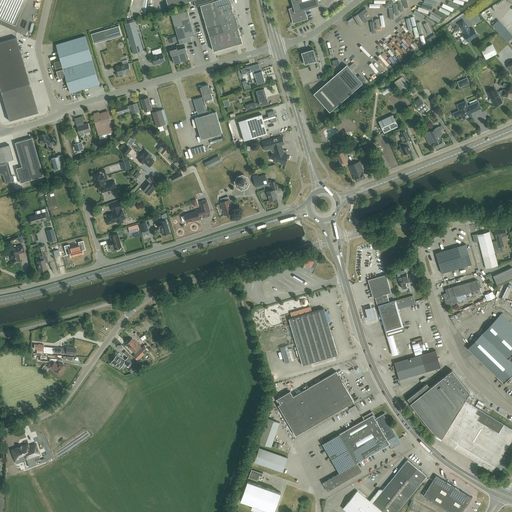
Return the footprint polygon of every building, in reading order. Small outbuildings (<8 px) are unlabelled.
[(0,0),(0,17),(14,24),(24,0),(0,0)] [(214,0),(196,0),(194,1),(195,7),(200,5),(203,13),(217,9),(215,1),(214,0)] [(230,0),(217,0),(215,1),(217,9),(231,4),(230,0)] [(319,5),(317,0),(291,0),(293,7),(288,9),(293,24),(308,19),(305,9),(319,5)] [(231,4),(217,9),(219,16),(234,12),(231,4)] [(217,9),(203,13),(205,21),(219,16),(217,9)] [(194,35),(187,11),(171,15),(179,45),(191,41),(190,36),(194,35)] [(234,12),(219,16),(221,24),(236,20),(234,12)] [(219,16),(205,21),(207,28),(221,24),(219,16)] [(236,20),(221,24),(224,32),(231,30),(238,27),(236,20)] [(464,20),(457,24),(464,34),(463,35),(468,43),(478,35),(473,28),(470,30),(464,20)] [(143,51),(134,21),(124,24),(133,53),(143,51)] [(221,24),(207,28),(209,36),(217,34),(224,32),(221,24)] [(121,35),(119,26),(91,34),(94,44),(121,35)] [(238,27),(231,30),(235,45),(243,43),(238,27)] [(231,30),(224,32),(228,47),(235,45),(231,30)] [(224,32),(217,34),(221,49),(228,47),(224,32)] [(217,34),(209,36),(214,51),(221,49),(217,34)] [(56,44),(61,60),(90,52),(85,36),(56,44)] [(0,90),(9,121),(38,113),(16,37),(0,42),(0,90)] [(496,54),(491,45),(481,50),(486,59),(496,54)] [(181,61),(177,48),(176,46),(169,48),(171,56),(172,55),(173,62),(174,64),(177,63),(181,61)] [(185,46),(177,48),(181,61),(186,60),(186,61),(189,60),(188,58),(185,46)] [(316,61),(313,49),(301,53),(305,64),(316,61)] [(95,68),(90,52),(61,60),(54,62),(59,79),(65,77),(95,68)] [(163,56),(162,53),(154,55),(153,54),(148,56),(150,62),(153,61),(154,65),(158,63),(164,61),(163,58),(164,57),(163,56)] [(130,71),(128,63),(116,66),(118,75),(130,71)] [(260,69),(259,64),(240,69),(240,70),(241,69),(242,75),(243,75),(243,74),(254,71),(255,73),(254,74),(255,77),(254,78),(253,78),(253,79),(253,80),(253,81),(254,81),(255,82),(256,81),(257,84),(265,82),(262,71),(259,72),(259,70),(260,69)] [(347,64),(313,94),(329,112),(363,83),(347,64)] [(99,84),(95,68),(65,77),(70,93),(99,84)] [(410,87),(402,77),(394,83),(402,93),(410,87)] [(470,84),(467,77),(457,82),(460,88),(470,84)] [(209,88),(208,85),(202,87),(201,86),(200,86),(199,86),(198,86),(200,92),(201,92),(202,97),(193,99),(198,117),(195,118),(201,139),(222,133),(216,112),(208,114),(204,101),(212,99),(210,92),(212,92),(211,87),(209,88)] [(268,104),(264,88),(256,91),(259,102),(255,103),(255,102),(246,105),(247,110),(268,104)] [(497,92),(495,88),(487,92),(490,99),(489,99),(489,101),(490,102),(491,103),(492,102),(494,106),(498,104),(500,105),(502,104),(502,102),(499,96),(501,96),(507,97),(509,91),(503,89),(497,92)] [(152,109),(148,97),(141,99),(144,112),(152,109)] [(420,99),(419,99),(420,99),(412,105),(412,106),(412,105),(418,112),(426,106),(420,99)] [(467,106),(465,101),(457,105),(459,111),(456,112),(458,116),(461,115),(463,119),(469,117),(468,114),(480,109),(478,102),(467,106)] [(138,111),(136,103),(130,105),(130,106),(127,107),(126,104),(115,107),(117,115),(129,112),(128,110),(131,110),(132,113),(138,111)] [(165,124),(161,110),(153,113),(157,127),(158,127),(159,129),(163,128),(162,125),(165,124)] [(277,121),(273,111),(267,113),(268,117),(263,118),(261,114),(243,120),(245,126),(248,125),(252,138),(267,134),(263,121),(269,119),(270,123),(277,121)] [(113,131),(107,112),(99,114),(98,113),(94,114),(95,115),(93,116),(99,135),(113,131)] [(393,115),(379,122),(384,134),(398,127),(393,115)] [(84,121),(82,117),(74,119),(79,134),(85,132),(86,133),(90,132),(88,123),(82,125),(82,122),(84,121)] [(333,126),(324,132),(328,139),(338,133),(333,126)] [(432,130),(440,147),(444,145),(441,138),(439,135),(440,135),(437,127),(432,130)] [(432,130),(427,132),(432,143),(432,142),(435,149),(440,147),(432,130)] [(409,139),(406,131),(401,133),(403,137),(400,137),(402,141),(404,140),(404,141),(409,139)] [(47,136),(46,133),(39,135),(41,141),(49,145),(49,146),(48,147),(51,149),(52,147),(52,144),(54,144),(52,137),(49,138),(47,136)] [(284,144),(282,137),(263,142),(265,150),(273,148),(275,153),(273,161),(281,163),(281,164),(285,165),(287,155),(283,155),(280,145),(284,144)] [(43,176),(32,138),(14,143),(21,167),(15,168),(20,183),(43,176)] [(84,149),(81,142),(74,144),(77,154),(81,152),(81,150),(84,149)] [(408,145),(407,142),(404,143),(402,142),(400,143),(399,145),(401,148),(400,148),(399,149),(399,150),(400,152),(401,152),(403,151),(404,154),(408,153),(408,154),(411,152),(408,145)] [(8,145),(0,147),(0,162),(13,159),(8,145)] [(132,149),(126,145),(121,151),(127,155),(132,149)] [(203,146),(192,149),(193,155),(205,152),(203,146)] [(348,164),(341,149),(335,152),(342,167),(348,164)] [(152,155),(146,150),(143,153),(144,154),(139,160),(142,162),(143,161),(149,166),(154,160),(150,157),(152,155)] [(56,157),(51,158),(53,166),(54,170),(65,167),(61,155),(55,156),(56,157)] [(221,159),(219,156),(204,163),(207,169),(222,161),(221,159)] [(365,178),(363,172),(364,172),(360,161),(349,166),(353,176),(354,176),(356,182),(365,178)] [(0,164),(0,174),(2,176),(5,184),(13,181),(13,182),(8,162),(0,164)] [(102,192),(116,188),(114,181),(106,184),(105,179),(106,179),(107,178),(106,175),(105,175),(104,175),(102,171),(102,170),(96,172),(96,174),(93,175),(94,178),(95,178),(96,181),(95,181),(96,184),(97,184),(98,188),(100,188),(102,192)] [(181,172),(171,177),(173,182),(184,177),(181,172)] [(252,176),(255,187),(268,184),(265,174),(258,176),(258,175),(252,176)] [(245,179),(242,177),(239,178),(237,182),(238,185),(241,187),(245,185),(246,182),(245,179)] [(278,189),(276,181),(270,183),(272,190),(267,192),(270,201),(277,199),(274,190),(278,189)] [(155,188),(149,182),(143,189),(149,195),(155,188)] [(231,206),(228,197),(221,199),(222,202),(220,202),(224,215),(233,212),(230,206),(231,206)] [(210,212),(206,200),(199,202),(201,208),(195,210),(195,212),(184,215),(184,216),(181,216),(183,222),(186,221),(186,223),(195,220),(195,221),(200,219),(198,215),(210,212)] [(107,215),(108,218),(106,219),(108,223),(114,221),(114,220),(117,219),(119,223),(123,221),(122,219),(125,218),(122,210),(119,211),(118,208),(124,207),(122,201),(111,205),(112,210),(114,210),(115,213),(107,215)] [(50,220),(47,212),(29,217),(31,224),(43,220),(44,222),(50,220)] [(72,231),(62,233),(64,239),(78,235),(76,229),(79,228),(77,220),(70,222),(72,231)] [(157,223),(160,231),(162,230),(164,235),(169,233),(166,220),(157,223)] [(145,221),(138,223),(141,232),(148,230),(145,221)] [(139,231),(138,224),(128,227),(130,233),(139,231)] [(506,236),(504,227),(494,230),(498,247),(503,246),(502,241),(500,241),(499,237),(506,236)] [(56,241),(53,229),(46,231),(49,243),(56,241)] [(498,265),(489,232),(480,234),(480,233),(472,235),(474,243),(479,241),(486,269),(498,265)] [(121,247),(117,234),(110,235),(111,238),(112,241),(108,242),(111,250),(115,249),(116,250),(117,250),(120,249),(120,248),(120,247),(121,247)] [(72,245),(64,247),(66,253),(69,252),(71,258),(83,255),(82,249),(85,248),(84,242),(76,244),(77,247),(73,248),(72,245)] [(472,264),(466,244),(436,253),(442,273),(472,264)] [(24,252),(22,245),(8,249),(12,262),(19,261),(18,254),(24,252)] [(45,251),(44,246),(40,247),(42,256),(40,256),(41,260),(36,262),(39,271),(46,269),(45,263),(48,262),(47,258),(46,258),(44,251),(45,251)] [(313,261),(308,258),(305,264),(310,267),(313,261)] [(511,266),(490,276),(494,284),(511,276),(511,266)] [(408,278),(406,274),(402,275),(402,277),(397,278),(399,283),(400,282),(402,289),(407,287),(406,282),(410,281),(409,278),(408,278)] [(373,279),(368,280),(373,298),(377,297),(380,305),(378,305),(385,332),(403,327),(398,309),(415,304),(412,295),(395,300),(389,302),(387,294),(391,293),(386,275),(373,279)] [(480,290),(477,280),(445,289),(446,293),(443,294),(443,295),(444,299),(445,300),(446,301),(445,302),(446,307),(447,308),(458,304),(456,296),(480,290)] [(337,355),(324,308),(289,319),(302,365),(337,355)] [(376,320),(372,309),(365,311),(368,323),(376,320)] [(491,324),(504,336),(511,328),(511,324),(501,314),(491,324)] [(491,324),(482,334),(495,346),(504,336),(491,324)] [(486,366),(500,351),(495,346),(482,334),(468,348),(486,366)] [(495,346),(500,351),(508,359),(511,354),(511,343),(504,336),(495,346)] [(132,338),(129,341),(143,356),(149,349),(145,345),(142,348),(139,346),(140,346),(132,338)] [(143,356),(129,341),(126,344),(133,352),(136,354),(134,356),(138,360),(143,356)] [(44,345),(34,344),(34,349),(38,350),(37,353),(52,354),(53,349),(43,348),(44,345)] [(75,348),(66,347),(66,350),(60,349),(61,348),(54,348),(53,352),(65,354),(74,355),(75,348)] [(441,368),(436,350),(394,362),(395,366),(393,366),(394,370),(395,371),(397,370),(399,380),(441,368)] [(508,359),(500,351),(486,366),(503,383),(511,374),(511,362),(508,359)] [(57,355),(35,353),(35,355),(40,356),(40,361),(49,362),(49,359),(57,360),(57,355)] [(124,362),(116,356),(111,362),(119,368),(124,362)] [(136,360),(130,356),(126,360),(128,362),(126,364),(129,368),(136,360)] [(66,367),(59,362),(57,365),(54,363),(52,365),(51,365),(51,364),(50,364),(49,364),(48,365),(48,366),(48,367),(48,368),(49,368),(49,369),(50,368),(53,370),(53,371),(60,375),(66,367)] [(470,393),(452,370),(430,388),(427,384),(407,399),(410,403),(432,431),(433,432),(437,436),(442,438),(440,440),(454,448),(492,472),(496,466),(501,470),(509,457),(504,453),(511,439),(511,429),(471,404),(474,400),(470,398),(471,397),(468,395),(470,393)] [(354,402),(336,371),(292,397),(289,391),(277,398),(280,404),(278,405),(295,436),(354,402)] [(480,401),(477,405),(482,409),(485,404),(480,401)] [(395,435),(383,414),(375,419),(372,415),(369,417),(322,444),(336,468),(339,473),(322,483),(327,491),(361,472),(356,463),(374,453),(389,445),(391,449),(400,443),(395,435)] [(279,423),(267,418),(258,442),(271,446),(279,423)] [(28,443),(11,450),(15,460),(25,456),(29,467),(36,465),(34,459),(39,457),(39,455),(40,454),(36,444),(29,446),(28,443)] [(287,458),(259,448),(254,462),(282,472),(287,458)] [(397,511),(427,476),(407,460),(382,490),(381,489),(379,489),(370,500),(357,490),(343,508),(347,511),(397,511)] [(263,473),(251,469),(248,478),(257,481),(259,476),(262,477),(263,473)] [(462,511),(471,498),(436,475),(423,496),(449,511),(462,511)] [(280,492),(247,480),(240,500),(251,504),(250,509),(258,511),(261,511),(263,508),(274,511),(280,492)]
